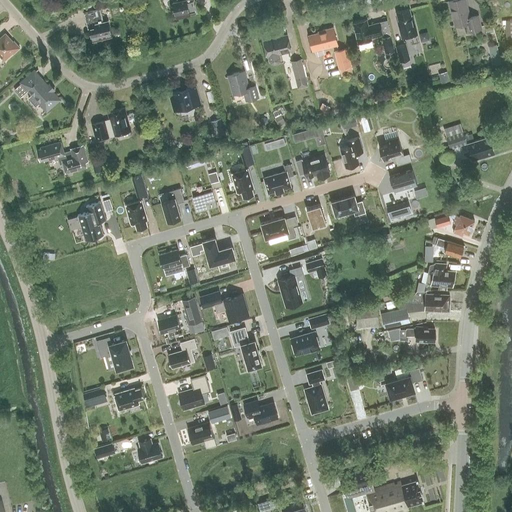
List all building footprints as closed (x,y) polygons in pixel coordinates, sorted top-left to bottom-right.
[(177,0),(177,1),(173,2),(177,19),(196,14),(192,0),(177,0)] [(465,0),(452,0),(449,1),(455,26),(466,23),(469,32),(481,29),(478,15),(470,17),(465,0)] [(93,41),(112,37),(108,21),(103,22),(100,8),(83,12),(87,26),(89,26),(93,41)] [(409,9),(396,12),(399,25),(398,25),(402,38),(418,34),(413,17),(411,16),(409,9)] [(383,35),(380,22),(368,25),(367,19),(353,23),(358,43),(372,40),(371,38),(383,35)] [(492,26),(483,28),(485,35),(494,33),(492,26)] [(333,28),(323,30),(323,31),(310,34),(314,51),(337,45),(333,28)] [(421,42),(429,40),(427,32),(419,34),(421,42)] [(0,56),(4,60),(12,53),(13,54),(20,48),(14,41),(13,42),(5,34),(0,38),(0,56)] [(268,57),(269,61),(271,63),(273,64),(276,64),(279,63),(280,61),(280,58),(280,54),(291,51),(287,35),(264,41),(268,57)] [(381,38),(385,53),(395,51),(391,35),(381,38)] [(410,59),(406,43),(395,46),(399,62),(410,59)] [(334,51),(339,69),(351,66),(347,48),(334,51)] [(306,76),(301,58),(291,61),(295,79),(306,76)] [(20,97),(27,91),(31,95),(28,98),(35,106),(40,102),(46,109),(57,100),(51,92),(53,90),(49,86),(47,88),(34,73),(38,70),(14,90),(20,97)] [(225,78),(229,77),(233,95),(241,92),(244,94),(246,101),(258,98),(255,86),(248,87),(244,71),(232,74),(231,76),(225,78)] [(438,74),(442,84),(450,82),(447,71),(438,74)] [(175,110),(200,104),(195,86),(170,93),(175,110)] [(322,103),(318,111),(327,115),(330,107),(322,103)] [(93,124),(97,140),(130,131),(128,124),(135,122),(137,119),(136,116),(133,114),(126,116),(124,108),(108,112),(110,119),(93,124)] [(281,115),(275,118),(279,125),(285,122),(281,115)] [(348,128),(357,126),(354,117),(346,119),(348,128)] [(210,121),(215,137),(225,133),(220,118),(210,121)] [(466,143),(474,141),(471,133),(464,136),(460,123),(443,129),(450,150),(467,144),(466,143)] [(320,126),(303,131),(305,137),(322,132),(320,126)] [(398,136),(385,140),(387,144),(379,146),(383,161),(395,158),(397,165),(411,161),(409,154),(404,155),(398,136)] [(473,160),(494,153),(489,137),(468,143),(473,160)] [(278,147),(285,144),(283,138),(276,140),(278,147)] [(359,164),(352,139),(347,140),(349,146),(340,149),(345,168),(359,164)] [(71,152),(64,154),(61,142),(41,147),(41,149),(37,150),(40,161),(44,160),(44,161),(58,157),(60,164),(63,163),(66,173),(86,167),(85,162),(88,162),(83,145),(71,149),(71,152)] [(95,173),(101,171),(95,148),(88,150),(95,173)] [(459,151),(445,152),(445,161),(460,160),(459,151)] [(251,154),(243,156),(246,165),(253,163),(251,154)] [(300,175),(306,173),(307,177),(317,174),(318,178),(329,175),(328,171),(329,171),(324,155),(303,162),(302,159),(296,161),(300,175)] [(276,191),(276,192),(283,190),(283,188),(290,186),(288,177),(293,175),(290,164),(284,166),(285,171),(264,178),(268,193),(276,191)] [(241,191),(243,198),(254,195),(252,188),(253,188),(248,169),(231,174),(237,193),(241,191)] [(412,169),(390,176),(394,192),(417,185),(412,169)] [(219,181),(216,172),(208,174),(211,184),(219,181)] [(133,177),(139,196),(146,194),(140,175),(133,177)] [(430,186),(418,189),(420,196),(431,194),(430,186)] [(169,199),(161,201),(167,221),(181,217),(177,203),(184,201),(180,188),(167,192),(169,199)] [(192,196),(197,212),(217,206),(212,191),(192,196)] [(354,195),(332,202),(336,215),(353,210),(355,216),(366,212),(362,200),(356,202),(354,195)] [(141,200),(125,205),(131,224),(135,223),(137,230),(147,227),(145,220),(147,219),(141,200)] [(77,215),(85,240),(103,235),(99,222),(106,220),(101,201),(86,205),(88,211),(77,215)] [(397,204),(401,216),(412,213),(408,201),(397,204)] [(320,206),(307,210),(313,229),(325,225),(320,206)] [(452,215),(448,216),(448,215),(435,219),(437,227),(450,224),(449,218),(451,217),(454,219),(453,222),(457,224),(453,232),(462,236),(464,232),(469,234),(469,233),(471,233),(473,229),(471,228),(475,220),(460,214),(459,217),(456,215),(452,214),(452,215)] [(284,218),(262,224),(266,238),(286,232),(288,239),(296,237),(292,226),(286,227),(284,218)] [(379,237),(382,244),(391,241),(389,234),(379,237)] [(460,256),(464,247),(448,242),(448,241),(434,236),(432,243),(446,248),(444,251),(460,256)] [(214,238),(203,241),(210,265),(234,258),(231,247),(218,250),(214,238)] [(315,239),(307,241),(309,249),(317,246),(315,239)] [(360,249),(368,247),(367,240),(359,242),(360,249)] [(296,247),(297,253),(304,251),(302,245),(296,247)] [(178,249),(159,255),(162,268),(181,262),(183,267),(190,265),(186,254),(180,256),(178,249)] [(425,283),(430,285),(452,286),(456,271),(445,270),(447,263),(435,262),(435,263),(430,265),(425,283)] [(301,266),(289,270),(291,276),(278,280),(286,306),(302,301),(294,276),(303,273),(301,266)] [(198,282),(194,268),(186,271),(190,284),(198,282)] [(114,279),(101,283),(103,290),(101,290),(105,304),(125,298),(121,284),(116,286),(114,279)] [(383,292),(385,300),(392,299),(390,290),(383,292)] [(414,296),(412,296),(412,302),(421,301),(449,303),(449,295),(426,294),(426,292),(417,291),(414,296)] [(219,292),(200,297),(203,307),(215,303),(217,311),(226,308),(230,320),(248,315),(241,294),(223,299),(224,300),(221,301),(219,292)] [(412,296),(397,299),(398,309),(381,313),(384,326),(409,320),(407,312),(426,309),(449,311),(449,303),(421,301),(412,302),(412,296)] [(194,297),(183,301),(190,324),(201,321),(194,297)] [(356,329),(379,326),(376,301),(358,303),(356,329)] [(177,314),(157,320),(161,333),(181,328),(177,314)] [(326,314),(309,319),(312,328),(329,323),(326,314)] [(245,327),(230,331),(234,345),(241,343),(248,369),(262,364),(255,339),(249,341),(245,327)] [(408,335),(416,335),(416,341),(423,342),(423,340),(434,341),(434,340),(436,338),(436,335),(434,333),(435,329),(426,328),(426,327),(416,327),(416,328),(407,328),(407,329),(400,329),(400,340),(408,340),(408,335)] [(315,331),(292,338),(296,353),(310,349),(311,351),(320,348),(315,331)] [(126,340),(111,344),(109,337),(96,341),(101,356),(112,353),(117,370),(133,365),(126,340)] [(167,354),(171,368),(194,361),(191,348),(196,346),(194,338),(180,342),(182,350),(167,354)] [(329,360),(331,367),(335,366),(337,375),(344,373),(340,358),(329,360)] [(409,376),(386,383),(391,397),(398,395),(399,396),(406,394),(406,393),(414,391),(411,383),(423,380),(419,367),(407,371),(409,376)] [(324,379),(321,370),(307,374),(309,383),(312,382),(313,387),(305,389),(312,413),(327,408),(319,380),(324,379)] [(194,389),(179,393),(184,409),(204,403),(201,394),(210,391),(205,374),(191,379),(194,389)] [(347,377),(350,391),(359,388),(355,374),(347,377)] [(134,388),(114,394),(119,410),(139,404),(138,400),(145,398),(141,387),(135,389),(134,388)] [(105,397),(102,388),(84,393),(87,402),(105,397)] [(257,423),(278,417),(273,403),(259,407),(257,400),(244,404),(247,417),(254,415),(257,423)] [(236,404),(230,406),(232,414),(239,412),(236,404)] [(228,405),(208,411),(211,422),(231,416),(228,405)] [(209,422),(187,429),(192,444),(204,440),(206,447),(216,445),(209,422)] [(162,457),(158,442),(152,444),(151,439),(139,442),(140,448),(137,448),(142,463),(162,457)] [(112,443),(94,448),(97,458),(115,453),(112,443)] [(408,505),(424,501),(418,480),(402,485),(401,481),(367,491),(373,511),(398,511),(409,509),(408,505)] [(304,511),(305,511),(306,511),(301,497),(292,499),(291,493),(269,500),(271,506),(281,503),(283,511),(304,511)]
